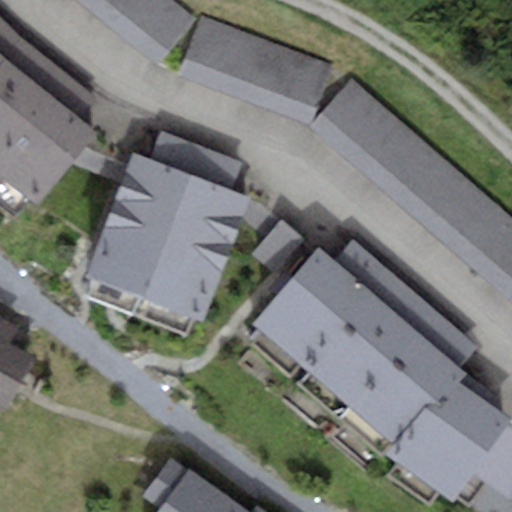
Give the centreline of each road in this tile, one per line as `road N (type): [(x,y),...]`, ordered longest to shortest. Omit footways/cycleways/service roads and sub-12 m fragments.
road 1 (residential): [(511,342),(292,149),(119,78),(22,0)]
road 2 (residential): [(0,280),(237,471),(305,511)]
road 3 (residential): [(511,149),(435,79),(309,0)]
